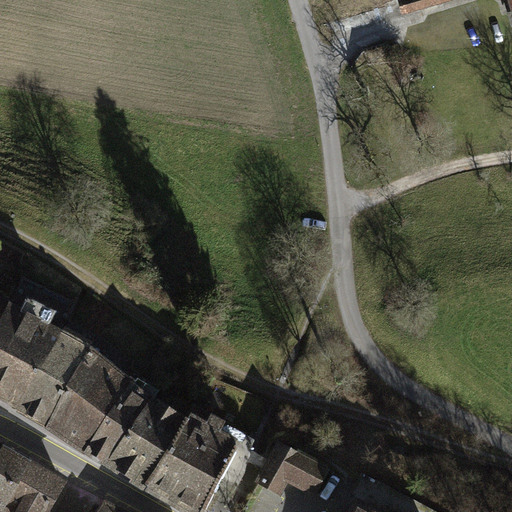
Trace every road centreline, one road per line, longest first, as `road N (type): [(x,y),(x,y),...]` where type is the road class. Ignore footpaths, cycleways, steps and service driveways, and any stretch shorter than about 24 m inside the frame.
road 1 (unclassified): [(511,448),(413,391),(362,341),(344,285),(329,127),(299,0)]
road 2 (track): [(0,228),(191,351),(278,391)]
road 3 (track): [(511,466),(278,391)]
road 4 (track): [(338,214),(443,170),(511,155)]
road 5 (tertiary): [(0,425),(157,511)]
